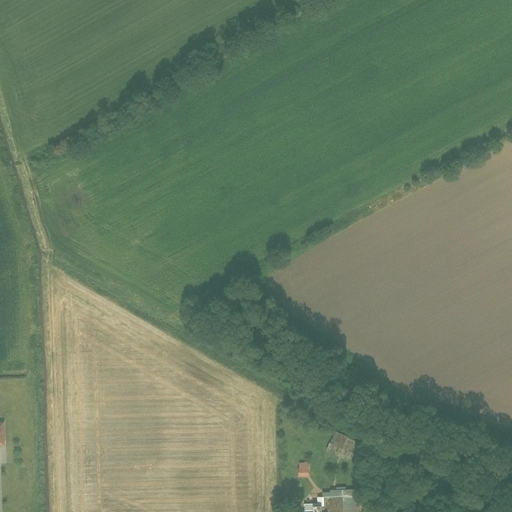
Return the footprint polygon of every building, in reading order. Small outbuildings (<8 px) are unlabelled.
[(0,443),(9,443),(8,420),(0,420),(0,443)] [(360,443),(335,431),(327,449),(352,461),(360,443)] [(341,511),(353,510),(353,502),(353,494),(352,488),(341,489),(341,495),(341,510),(341,511)] [(341,510),(341,495),(322,496),(320,496),(320,503),(320,511),(341,510)] [(320,503),(312,503),(311,511),(320,511),(320,503)]
